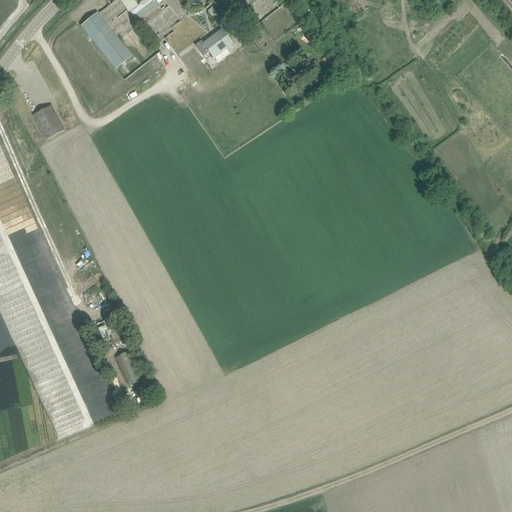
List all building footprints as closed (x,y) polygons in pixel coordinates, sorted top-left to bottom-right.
[(225,19),(236,13),(229,0),(217,0),(216,1),(225,19)] [(175,31),(168,22),(176,16),(168,6),(146,23),(161,42),(175,31)] [(132,56),(98,13),(81,26),(116,70),(132,56)] [(222,29),(203,44),(208,51),(214,59),(233,44),(222,29)] [(202,56),(208,51),(203,44),(201,41),(195,46),(202,56)] [(325,70),(319,75),(325,83),(332,79),(325,70)] [(51,106),(34,115),(47,140),(65,131),(51,106)] [(27,221),(7,226),(12,244),(24,241),(23,237),(31,235),(27,221)] [(130,351),(125,353),(116,358),(130,387),(134,385),(139,394),(147,391),(142,381),(144,380),(130,351)] [(89,411),(95,424),(112,416),(106,403),(100,406),(89,411)]
